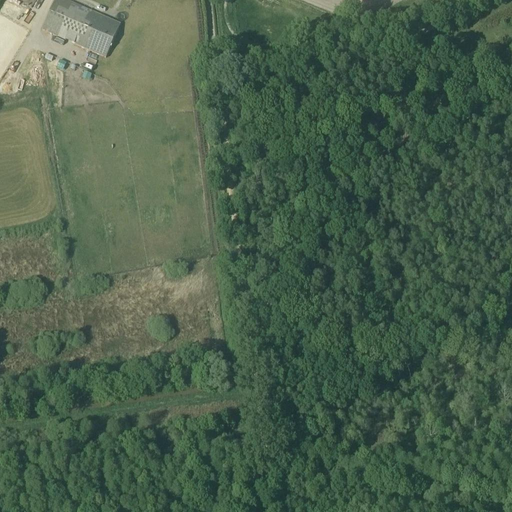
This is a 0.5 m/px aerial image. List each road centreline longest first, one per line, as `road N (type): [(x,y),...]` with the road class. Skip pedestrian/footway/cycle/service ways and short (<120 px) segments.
road 1 (track): [(254,374),(215,72)]
road 2 (track): [(476,0),(419,33),(215,72)]
road 3 (track): [(265,467),(432,486),(483,511)]
road 4 (track): [(271,511),(254,374)]
